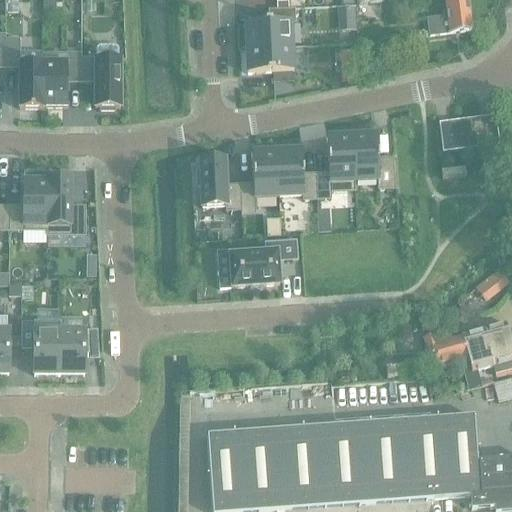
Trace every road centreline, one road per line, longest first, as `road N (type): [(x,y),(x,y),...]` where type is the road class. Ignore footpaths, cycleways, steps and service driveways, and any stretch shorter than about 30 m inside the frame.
road 1 (residential): [(212,129),(433,92),(511,67)]
road 2 (residential): [(125,324),(397,308)]
road 3 (residential): [(113,144),(125,324)]
road 4 (residential): [(125,324),(127,396),(115,406),(37,409)]
road 5 (residential): [(212,129),(205,0)]
